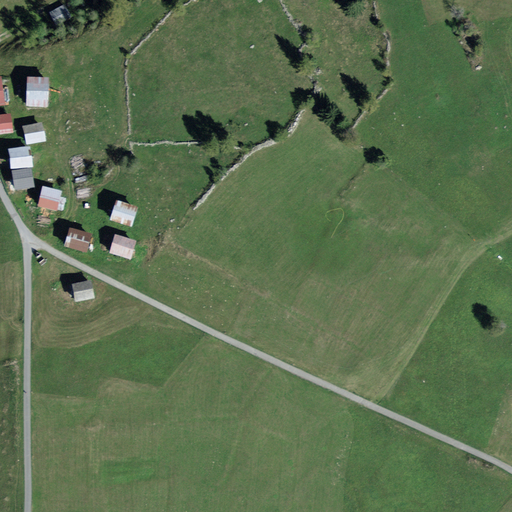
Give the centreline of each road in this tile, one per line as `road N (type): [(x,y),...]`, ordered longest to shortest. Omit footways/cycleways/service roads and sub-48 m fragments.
road 1 (residential): [(511,466),(49,250),(26,236),(0,188)]
road 2 (track): [(26,236),(26,511)]
